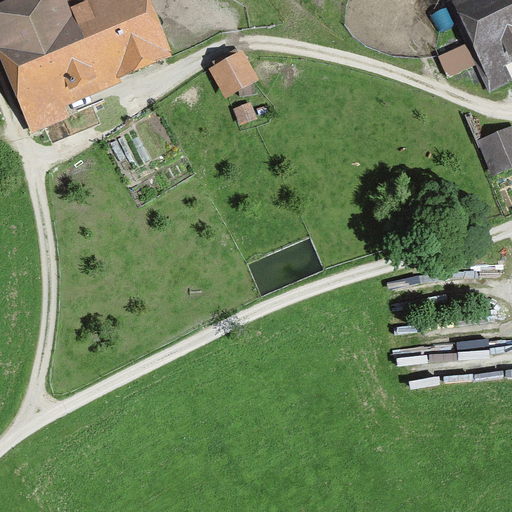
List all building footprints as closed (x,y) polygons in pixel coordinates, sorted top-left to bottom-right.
[(80,0),(78,1),(77,0),(35,0),(0,13),(0,34),(32,121),(185,64),(160,0),(80,0)] [(511,0),(458,0),(490,72),(511,62),(511,0)] [(447,84),(477,75),(471,55),(441,64),(447,84)] [(250,56),(216,74),(232,103),(266,84),(250,56)] [(259,123),(252,107),(236,114),(243,129),(259,123)] [(511,173),(511,132),(482,145),(497,180),(511,173)] [(474,368),(475,382),(511,380),(511,338),(444,341),(445,369),(474,368)] [(402,367),(428,364),(426,349),(400,352),(402,367)]
